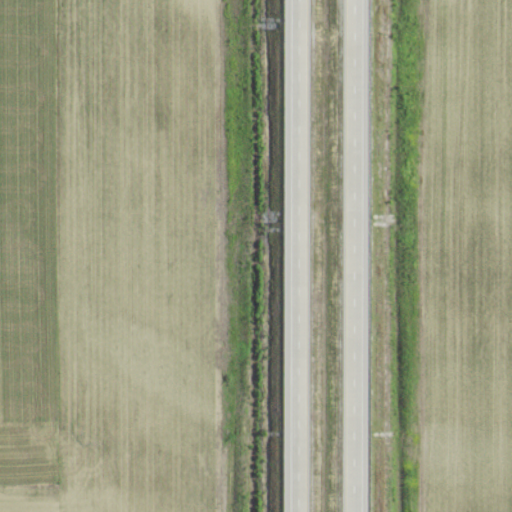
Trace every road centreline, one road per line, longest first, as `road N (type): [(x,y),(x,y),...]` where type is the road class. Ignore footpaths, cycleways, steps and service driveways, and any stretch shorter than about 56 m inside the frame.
road 1 (motorway): [(348,511),(350,0)]
road 2 (motorway): [(295,0),(295,511)]
